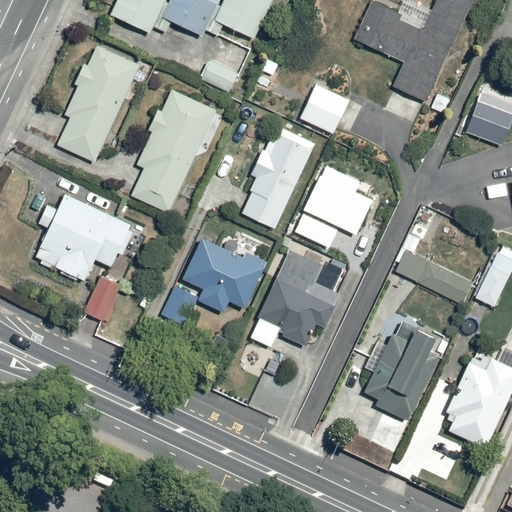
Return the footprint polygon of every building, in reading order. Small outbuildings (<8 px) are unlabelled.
[(257,36),(273,0),(118,0),(113,11),(154,31),(162,14),(204,35),(214,14),(257,36)] [(438,0),(434,8),(417,0),(402,0),(397,10),(377,0),(374,0),(357,35),(407,60),(395,83),(425,98),(472,0),(438,0)] [(71,117),(60,141),(98,158),(142,62),(99,42),(66,114),(71,117)] [(230,88),(245,56),(222,44),(206,76),(230,88)] [(353,95),(319,80),(302,115),(337,130),(339,126),(352,131),(363,105),(351,99),(353,95)] [(219,108),(175,87),(164,110),(160,108),(151,128),(155,130),(139,164),(145,166),(133,191),(172,209),(219,108)] [(453,96),(440,91),(432,108),(445,114),(453,96)] [(244,212),(279,225),(316,140),(279,123),(268,147),(266,146),(254,173),(260,175),(244,212)] [(135,222),(68,191),(38,255),(45,258),(43,262),(55,267),(57,264),(87,278),(97,257),(114,265),(120,251),(134,258),(145,235),(131,229),(135,222)] [(203,235),(185,275),(206,285),(201,296),(228,309),(233,298),(245,304),(265,259),(253,253),(258,243),(228,229),(221,243),(203,235)] [(478,295),(497,304),(511,269),(511,251),(499,246),(478,295)] [(322,262),(291,248),(262,315),(284,324),(281,332),(304,342),(315,317),(327,323),(340,292),(314,280),(322,262)] [(406,250),(397,269),(464,299),(472,280),(406,250)] [(126,284),(103,274),(88,310),(111,320),(126,284)] [(192,290),(178,284),(165,312),(179,319),(192,290)] [(397,329),(368,388),(383,397),(379,403),(411,419),(449,342),(416,325),(410,336),(397,329)] [(450,427),(488,445),(511,396),(511,363),(495,355),(491,363),(474,355),(448,408),(458,412),(450,427)]
